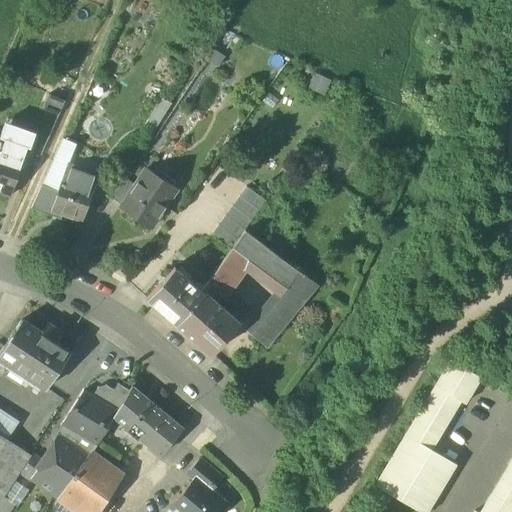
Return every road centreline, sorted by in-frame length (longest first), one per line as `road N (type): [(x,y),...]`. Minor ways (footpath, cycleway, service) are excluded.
road 1 (residential): [(0,267),(112,313),(264,452)]
road 2 (track): [(329,511),(408,381),(450,329),(511,285)]
